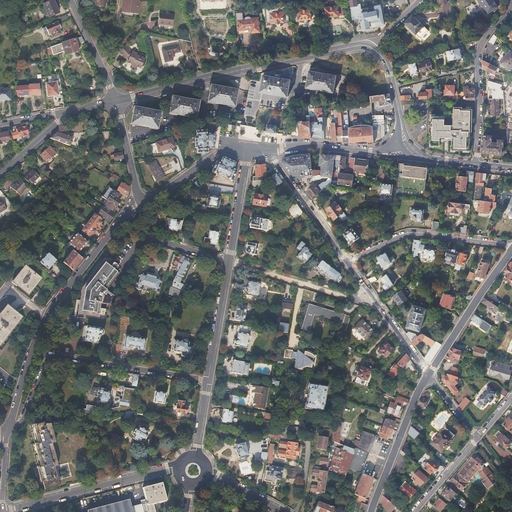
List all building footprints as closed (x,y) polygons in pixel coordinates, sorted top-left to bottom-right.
[(44,7),(49,17),(59,12),(53,0),(52,0),(43,4),(44,7)] [(138,1),(124,0),(123,0),(122,11),(136,13),(138,1)] [(350,6),(352,19),(361,17),(364,28),(384,24),(381,5),(375,6),(376,11),(369,13),(368,7),(360,9),(360,3),(358,4),(356,0),(350,0),(351,6),(350,6)] [(480,0),(488,13),(498,7),(494,0),(480,0)] [(474,3),(465,8),(470,17),(479,13),(474,3)] [(288,5),(266,7),(267,22),(272,21),(273,25),(287,23),(286,20),(290,20),(288,5)] [(338,6),(325,7),(326,16),(338,15),(338,6)] [(310,9),(298,11),(299,20),(311,18),(310,9)] [(247,29),(247,32),(248,32),(260,31),(259,17),(244,19),(243,12),(240,12),(240,13),(241,30),(247,29)] [(172,27),(173,16),(159,14),(158,25),(172,27)] [(415,17),(406,25),(422,41),(430,33),(415,17)] [(58,21),(45,27),(49,35),(51,34),(53,37),(62,34),(59,29),(61,28),(58,21)] [(497,38),(493,34),(488,41),(493,44),(497,38)] [(84,41),(82,36),(50,47),(52,55),(64,51),(65,55),(79,50),(76,44),(84,41)] [(177,44),(162,48),(165,62),(172,60),(171,56),(174,56),(173,53),(179,51),(177,44)] [(434,53),(437,52),(441,50),(439,44),(435,45),(433,46),(434,53)] [(454,49),(456,59),(463,57),(460,44),(454,46),(454,49)] [(124,46),(118,52),(124,59),(128,55),(129,56),(127,62),(130,63),(132,66),(134,67),(137,66),(141,67),(144,59),(135,55),(135,54),(130,52),(124,46)] [(501,48),(507,55),(510,52),(504,46),(501,48)] [(448,60),(456,59),(454,49),(446,50),(448,60)] [(510,52),(507,55),(501,62),(509,70),(511,66),(511,50),(510,52)] [(411,74),(418,72),(416,62),(415,59),(408,62),(411,74)] [(416,62),(418,72),(425,70),(426,72),(433,71),(430,59),(416,62)] [(497,67),(482,59),(482,60),(483,66),(483,68),(493,73),(491,78),(494,79),(495,76),(496,71),(497,67)] [(337,75),(310,70),(306,87),(333,92),(337,75)] [(288,96),(290,79),(264,74),(261,91),(288,96)] [(504,91),(504,90),(501,90),(502,84),(488,80),(489,95),(484,95),(484,98),(484,99),(489,99),(500,98),(504,98),(504,91)] [(56,81),(45,82),(48,96),(59,94),(56,81)] [(38,84),(28,85),(28,86),(29,95),(39,94),(38,84)] [(208,102),(235,106),(237,89),(210,85),(208,102)] [(455,99),(458,99),(458,91),(455,91),(455,85),(445,85),(445,94),(453,95),(453,99),(455,99)] [(29,95),(28,86),(16,87),(17,96),(20,96),(20,97),(29,96),(29,95)] [(467,99),(475,100),(475,88),(469,88),(469,87),(465,88),(465,96),(467,96),(467,99)] [(0,100),(11,101),(11,99),(10,89),(0,89),(0,100)] [(419,99),(429,98),(435,97),(435,89),(427,89),(427,92),(419,93),(419,99)] [(392,103),(389,93),(371,96),(371,102),(379,100),(381,106),(392,103)] [(196,118),(199,101),(172,96),(169,113),(196,118)] [(500,98),(489,99),(489,104),(491,104),(491,108),(491,115),(500,114),(500,98)] [(157,128),(161,111),(134,106),(130,123),(157,128)] [(310,115),(312,137),(324,139),(322,107),(315,108),(316,121),(315,121),(315,117),(313,115),(312,113),(310,114),(310,115)] [(332,140),(344,141),(342,126),(341,109),(334,110),(335,117),(331,117),(329,125),(330,126),(331,126),(331,129),(329,129),(328,131),(329,137),(332,137),(332,140)] [(301,134),(303,136),(312,137),(310,115),(307,115),(307,121),(302,122),(302,121),(299,121),(299,124),(300,125),(301,134)] [(383,115),(373,115),(374,129),(374,142),(379,140),(383,137),(385,135),(385,126),(384,127),(383,115)] [(447,125),(441,124),(440,130),(446,131),(452,132),(453,130),(460,131),(461,130),(466,131),(466,125),(461,124),(461,123),(453,122),(454,121),(448,120),(447,125)] [(245,126),(245,122),(238,121),(238,137),(258,137),(258,127),(245,126)] [(201,153),(201,157),(214,147),(214,134),(218,127),(220,124),(220,123),(218,122),(207,122),(206,130),(195,130),(196,136),(194,136),(194,147),(196,147),(197,153),(201,153)] [(268,124),(266,131),(276,132),(276,125),(268,124)] [(349,127),(350,142),(355,141),(355,142),(368,144),(372,143),(372,142),(374,142),(373,126),(365,126),(365,125),(354,125),(354,127),(349,127)] [(17,133),(11,134),(14,140),(20,139),(19,137),(28,134),(26,126),(16,129),(17,133)] [(9,140),(7,132),(0,133),(0,143),(1,143),(1,142),(9,140)] [(72,137),(57,132),(50,138),(70,145),(72,137)] [(492,136),(484,135),(481,151),(508,154),(507,147),(503,147),(504,137),(499,136),(498,143),(492,142),(492,136)] [(172,137),(157,143),(160,152),(176,146),(172,137)] [(50,146),(40,155),(47,162),(56,153),(50,146)] [(124,160),(122,152),(113,154),(115,160),(120,159),(120,161),(124,160)] [(309,154),(284,158),(283,159),(282,162),(293,177),(301,178),(301,176),(305,176),(305,175),(312,175),(313,175),(313,177),(314,177),(314,178),(312,178),(313,181),(320,178),(321,176),(321,175),(320,174),(328,175),(327,178),(322,181),(319,184),(319,185),(318,186),(320,189),(322,188),(323,189),(331,183),(332,183),(332,180),(333,173),(333,167),(334,155),(321,154),(319,170),(315,170),(313,169),(312,170),(309,154)] [(341,156),(334,155),(333,167),(337,168),(336,169),(335,174),(334,179),(336,180),(336,181),(332,180),(332,183),(336,186),(338,186),(338,184),(341,156)] [(346,156),(341,156),(338,184),(352,185),(355,157),(351,157),(350,169),(351,174),(341,173),(342,168),(345,168),(346,156)] [(227,177),(235,181),(236,171),(235,162),(223,157),(207,168),(217,173),(218,173),(227,177)] [(178,159),(172,160),(174,171),(180,170),(178,159)] [(165,178),(156,163),(149,167),(157,182),(165,178)] [(400,163),(396,195),(425,198),(425,191),(424,191),(427,166),(400,163)] [(261,164),(255,165),(255,176),(252,176),(252,181),(266,179),(265,173),(266,173),(266,169),(265,168),(265,164),(261,164)] [(31,185),(40,176),(33,169),(25,178),(31,185)] [(113,177),(117,180),(119,176),(114,173),(113,174),(109,171),(108,174),(113,177)] [(474,172),(468,171),(467,176),(458,175),(457,189),(466,190),(467,180),(473,181),(474,172)] [(477,172),(475,190),(479,191),(480,188),(481,188),(482,184),(484,184),(485,179),(483,179),(483,176),(488,176),(488,173),(477,172)] [(271,180),(275,187),(282,182),(276,173),(271,176),(271,180)] [(28,186),(20,179),(15,185),(14,183),(11,186),(20,194),(28,186)] [(117,190),(127,196),(127,193),(129,185),(125,182),(124,184),(121,182),(117,190)] [(220,193),(232,194),(234,187),(201,183),(200,190),(205,190),(209,191),(220,193)] [(393,184),(381,183),(380,193),(385,193),(385,197),(392,198),(393,184)] [(306,190),(310,197),(319,191),(315,184),(306,190)] [(108,200),(116,206),(120,200),(117,198),(120,194),(109,187),(103,196),(108,200)] [(482,199),(498,202),(498,195),(492,194),(493,188),(488,187),(486,197),(483,197),(482,199)] [(219,197),(220,193),(209,191),(208,195),(205,210),(213,211),(214,207),(217,207),(219,197)] [(262,195),(258,195),(255,195),(254,204),(265,206),(265,205),(266,197),(266,196),(262,196),(262,195)] [(492,206),(497,207),(498,202),(482,199),(481,199),(479,209),(491,211),(492,206)] [(114,208),(116,206),(108,200),(104,206),(105,207),(113,214),(116,209),(114,208)] [(296,217),(301,225),(308,218),(295,200),(288,208),(292,214),(300,209),(302,212),(296,217)] [(471,204),(451,201),(450,210),(462,212),(463,207),(465,207),(465,208),(470,209),(471,204)] [(338,205),(329,211),(336,221),(345,215),(342,211),(344,211),(341,207),(340,208),(338,205)] [(110,220),(114,214),(113,214),(105,207),(104,206),(99,212),(103,215),(110,220)] [(411,214),(413,214),(413,215),(415,217),(416,217),(416,220),(422,221),(424,209),(411,208),(411,214)] [(89,222),(99,230),(103,225),(100,224),(101,222),(99,220),(103,215),(99,212),(97,211),(89,222)] [(250,227),(267,230),(268,219),(257,217),(257,219),(254,219),(254,218),(253,218),(252,218),(251,218),(251,219),(251,220),(251,221),(250,227)] [(177,230),(177,229),(181,229),(182,221),(167,218),(165,228),(177,230)] [(96,234),(99,230),(89,222),(83,230),(88,234),(90,232),(93,233),(94,232),(96,234)] [(359,237),(352,228),(344,233),(351,243),(359,237)] [(206,250),(214,252),(218,232),(210,230),(206,250)] [(88,241),(77,232),(69,243),(79,251),(88,241)] [(416,255),(417,255),(418,255),(419,250),(423,250),(423,251),(421,251),(421,255),(423,255),(423,257),(430,257),(432,260),(433,260),(435,258),(436,250),(431,249),(428,249),(424,248),(425,244),(421,244),(421,239),(420,240),(414,239),(411,257),(416,255)] [(258,244),(247,242),(246,248),(247,248),(247,249),(246,249),(246,250),(246,251),(246,252),(247,252),(248,252),(249,252),(251,252),(250,254),(256,254),(258,244)] [(300,259),(302,257),(306,260),(310,254),(307,251),(308,249),(304,246),(296,256),(300,259)] [(457,263),(460,252),(456,251),(456,250),(452,249),(452,250),(448,249),(447,249),(446,254),(453,257),(452,261),(457,263)] [(63,262),(73,271),(79,263),(83,258),(73,250),(63,262)] [(58,261),(48,252),(40,262),(48,269),(53,264),(55,265),(58,261)] [(385,270),(393,266),(386,252),(378,256),(385,270)] [(457,263),(455,268),(460,269),(461,264),(464,264),(467,254),(460,252),(457,263)] [(179,271),(170,289),(181,291),(180,293),(182,293),(184,285),(180,284),(193,256),(187,254),(185,257),(184,259),(179,271)] [(184,259),(185,257),(179,254),(179,255),(178,255),(175,262),(174,262),(174,264),(172,268),(179,271),(184,259)] [(316,266),(325,273),(330,267),(321,259),(316,266)] [(99,318),(99,313),(101,303),(111,304),(112,300),(114,295),(107,289),(119,273),(103,260),(83,286),(79,310),(78,314),(99,318)] [(477,275),(486,277),(488,274),(486,274),(489,264),(481,261),(477,275)] [(28,293),(40,278),(25,267),(14,282),(28,293)] [(330,267),(325,273),(335,281),(340,273),(330,267)] [(150,289),(159,291),(163,279),(156,277),(147,274),(140,272),(136,285),(136,287),(136,289),(141,290),(142,289),(149,291),(150,289)] [(381,277),(385,283),(383,284),(383,286),(385,288),(387,288),(394,284),(387,273),(381,277)] [(248,281),(247,285),(246,285),(246,289),(246,294),(258,296),(260,283),(248,281)] [(179,300),(182,293),(180,293),(181,291),(170,289),(169,294),(168,297),(179,300)] [(407,298),(401,290),(394,295),(400,303),(407,298)] [(451,308),(453,301),(452,300),(453,296),(445,292),(441,305),(451,308)] [(507,312),(485,298),(485,297),(482,301),(482,302),(490,306),(489,308),(493,310),(494,309),(500,313),(501,312),(503,313),(502,316),(499,314),(496,317),(502,321),(503,320),(507,312)] [(282,300),(281,308),(283,309),(292,310),(293,302),(282,300)] [(238,306),(237,306),(235,319),(244,321),(246,305),(244,305),(242,302),(240,302),(238,304),(238,306)] [(309,331),(314,314),(343,323),(345,315),(309,303),(301,328),(309,331)] [(419,330),(427,308),(414,304),(406,326),(419,330)] [(0,343),(21,317),(7,307),(0,316),(0,343)] [(449,320),(455,324),(459,317),(454,313),(449,320)] [(492,325),(475,313),(471,319),(480,325),(480,327),(486,331),(488,331),(492,325)] [(366,341),(374,332),(363,320),(354,329),(366,341)] [(281,324),(280,332),(288,333),(288,328),(284,327),(285,325),(281,324)] [(251,327),(240,325),(238,332),(237,339),(236,339),(234,340),(233,343),(235,346),(247,348),(250,334),(249,334),(251,327)] [(102,328),(87,326),(85,340),(98,343),(99,335),(101,335),(104,333),(104,330),(102,328)] [(438,336),(444,340),(449,333),(443,329),(438,336)] [(409,332),(407,334),(411,341),(418,336),(416,333),(409,332)] [(418,336),(411,341),(414,345),(423,339),(433,345),(424,358),(427,362),(430,362),(442,344),(422,332),(418,336)] [(133,337),(126,336),(124,347),(129,348),(130,346),(139,347),(139,349),(144,350),(146,339),(139,337),(138,336),(134,335),(134,336),(133,337)] [(182,341),(174,340),(172,351),(180,353),(180,355),(182,357),(184,357),(185,357),(186,354),(189,355),(191,348),(193,348),(194,345),(192,343),(189,343),(187,340),(184,339),(182,341)] [(386,358),(393,350),(389,346),(389,345),(387,343),(386,344),(385,344),(379,351),(386,358)] [(475,347),(473,354),(483,357),(487,351),(475,347)] [(462,351),(452,348),(446,358),(445,359),(453,361),(454,358),(459,359),(462,351)] [(284,352),(284,357),(291,358),(296,358),(295,363),(299,363),(299,366),(304,367),(305,367),(311,368),(312,364),(314,364),(313,362),(313,359),(316,355),(315,354),(310,351),(307,350),(307,352),(305,351),(304,357),(303,356),(302,354),(298,350),(297,353),(292,352),(293,350),(285,349),(284,352)] [(410,359),(406,354),(396,364),(395,362),(393,364),(394,366),(388,373),(393,378),(393,377),(401,369),(410,359)] [(412,362),(410,359),(401,369),(403,371),(412,362)] [(244,362),(233,360),(230,372),(241,375),(241,374),(247,375),(249,364),(244,363),(244,362)] [(511,365),(497,361),(495,366),(493,365),(493,367),(491,368),(490,372),(491,373),(490,375),(495,376),(496,374),(505,377),(504,379),(509,381),(511,372),(511,371),(510,370),(511,365)] [(367,388),(373,371),(360,367),(360,369),(359,369),(357,372),(358,372),(357,377),(360,379),(358,385),(367,388)] [(456,376),(459,369),(452,367),(450,374),(456,376)] [(450,374),(448,374),(447,377),(446,376),(443,377),(442,379),(445,383),(446,383),(455,394),(457,393),(459,391),(455,386),(458,383),(457,382),(457,380),(458,377),(456,376),(450,374)] [(275,384),(275,386),(279,386),(280,376),(274,375),(274,379),(272,379),(271,383),(275,384)] [(393,377),(393,378),(392,379),(386,395),(407,403),(409,400),(393,394),(398,380),(393,377)] [(308,389),(306,403),(305,402),(304,408),(323,411),(327,386),(309,383),(308,389)] [(264,409),(268,388),(251,385),(250,392),(257,393),(255,403),(254,403),(253,407),(264,409)] [(110,392),(104,390),(104,389),(98,387),(98,388),(97,394),(99,395),(97,401),(107,404),(109,397),(110,397),(111,396),(109,395),(110,392)] [(481,396),(488,403),(489,402),(491,403),(494,399),(493,398),(496,394),(489,387),(481,396)] [(132,411),(135,391),(124,389),(122,401),(129,402),(128,407),(119,406),(110,408),(105,408),(104,415),(112,416),(125,412),(129,411),(132,411)] [(165,393),(155,391),(153,402),(164,403),(165,393)] [(485,407),(488,403),(481,396),(477,400),(485,407)] [(424,398),(422,397),(419,404),(418,406),(423,408),(424,408),(425,406),(426,406),(427,403),(426,402),(427,399),(424,398)] [(466,398),(459,405),(463,411),(471,401),(466,398)] [(169,417),(177,419),(177,416),(174,415),(175,412),(186,414),(187,407),(183,407),(184,401),(178,400),(176,405),(176,406),(175,410),(170,409),(169,417)] [(390,403),(387,412),(398,417),(402,407),(390,403)] [(82,409),(82,412),(95,414),(95,411),(93,411),(94,406),(85,405),(85,409),(82,409)] [(233,411),(228,411),(228,409),(224,409),(221,422),(226,423),(226,422),(231,423),(233,411)] [(128,423),(134,412),(132,411),(129,411),(125,412),(121,420),(128,423)] [(392,430),(395,423),(385,419),(382,427),(392,430)] [(332,434),(331,441),(339,444),(340,436),(338,435),(340,428),(343,428),(343,424),(335,422),(334,434),(332,434)] [(411,424),(408,432),(415,439),(420,432),(411,424)] [(46,427),(46,425),(32,429),(36,444),(32,445),(38,468),(34,469),(39,488),(44,486),(45,488),(61,484),(59,480),(57,469),(60,468),(55,446),(58,445),(53,425),(46,427)] [(132,435),(133,436),(132,438),(140,443),(141,440),(143,441),(147,435),(145,433),(146,431),(139,427),(137,429),(135,428),(132,435)] [(379,437),(387,440),(389,437),(390,436),(392,430),(382,427),(380,434),(379,437)] [(432,444),(435,446),(434,447),(435,449),(438,451),(439,451),(440,451),(442,452),(445,448),(447,448),(448,446),(448,445),(451,441),(451,440),(455,435),(445,428),(438,436),(437,435),(434,439),(435,440),(432,444)] [(356,449),(368,453),(375,436),(362,431),(359,442),(357,447),(356,449)] [(495,438),(510,452),(511,449),(511,440),(508,437),(507,438),(501,432),(495,438)] [(326,450),(328,437),(319,436),(317,448),(326,450)] [(237,453),(238,456),(248,453),(245,441),(235,444),(235,447),(235,448),(237,453)] [(297,444),(280,441),(279,447),(287,448),(286,452),(285,452),(285,451),(284,451),(283,452),(282,452),(282,451),(278,450),(278,455),(295,458),(295,455),(297,455),(298,449),(296,448),(297,444)] [(331,441),(329,458),(328,465),(327,472),(344,479),(348,468),(354,454),(354,450),(353,449),(339,444),(331,441)] [(400,475),(408,455),(401,450),(397,461),(396,463),(393,470),(400,475)] [(354,454),(348,468),(361,473),(367,457),(360,454),(354,454)] [(470,460),(472,462),(468,467),(466,465),(465,466),(463,467),(463,468),(462,469),(464,471),(461,475),(459,473),(457,476),(456,475),(451,481),(462,490),(467,484),(466,483),(470,478),(471,479),(474,476),(473,476),(479,469),(480,469),(485,464),(474,454),(470,460)] [(266,460),(265,463),(272,464),(274,457),(267,456),(266,460)] [(429,461),(424,468),(432,475),(435,472),(439,468),(432,461),(431,462),(429,461)] [(327,472),(328,465),(325,465),(324,471),(313,470),(313,476),(318,476),(317,486),(311,485),(311,491),(324,492),(327,472)] [(280,479),(283,469),(272,466),(271,474),(266,472),(265,480),(271,481),(271,483),(275,484),(276,478),(279,479),(280,479)] [(492,472),(486,466),(479,474),(482,478),(486,474),(487,475),(492,472)] [(412,478),(415,480),(414,482),(417,484),(418,483),(421,486),(428,478),(419,470),(412,478)] [(498,481),(492,473),(481,480),(488,489),(498,481)] [(364,498),(372,478),(362,474),(354,494),(356,495),(364,498)] [(155,511),(153,502),(164,499),(161,480),(140,485),(143,500),(140,500),(141,504),(132,506),(130,507),(128,498),(86,509),(86,511),(155,511)] [(416,491),(406,482),(400,489),(401,491),(399,493),(404,497),(405,495),(409,499),(416,491)] [(450,488),(456,493),(473,507),(478,502),(472,496),(470,498),(463,493),(462,494),(452,485),(450,488)] [(450,488),(449,487),(446,491),(444,491),(443,493),(443,494),(443,495),(450,500),(456,493),(450,488)] [(394,497),(386,489),(383,495),(391,501),(394,497)] [(361,503),(363,504),(365,499),(364,498),(356,495),(354,500),(361,503)] [(390,511),(391,511),(397,506),(391,501),(383,495),(383,496),(380,503),(384,507),(390,511)] [(440,499),(434,505),(441,511),(447,504),(440,499)] [(313,511),(314,511),(331,511),(334,507),(330,505),(330,506),(319,501),(313,511)] [(359,508),(365,511),(365,510),(366,510),(368,505),(363,504),(361,503),(359,508)]
